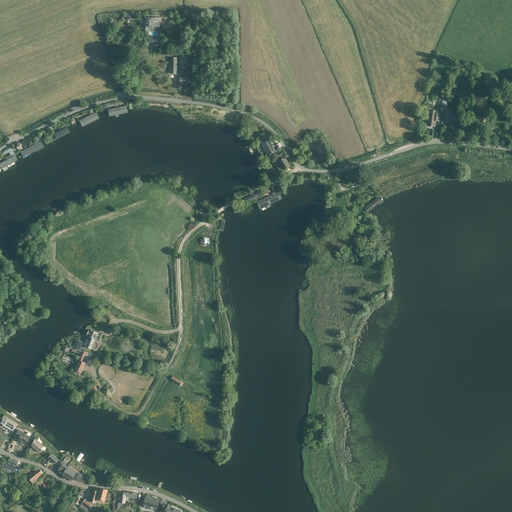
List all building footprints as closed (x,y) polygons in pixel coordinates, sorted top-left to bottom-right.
[(148,27),(160,27),(159,17),(153,17),(145,17),(145,18),(143,18),(143,31),(149,31),(148,27)] [(171,74),(177,74),(177,58),(169,58),(169,67),(171,67),(171,74)] [(449,107),(443,106),(442,112),(445,113),(444,119),(452,120),(453,111),(449,110),(449,107)] [(109,110),(110,117),(129,113),(127,107),(109,110)] [(430,110),(428,125),(435,126),(436,119),(440,120),(441,114),(437,113),(438,111),(430,110)] [(98,113),(80,121),(83,129),(100,120),(98,113)] [(68,128),(52,136),(55,141),(71,133),(68,128)] [(261,140),(269,155),(275,152),(267,137),(261,140)] [(19,153),(22,160),(44,148),(41,142),(19,153)] [(11,148),(3,152),(4,155),(9,153),(10,156),(14,154),(11,148)] [(277,157),(281,164),(284,170),(290,166),(283,153),(281,154),(279,150),(275,152),(277,156),(277,157)] [(0,163),(0,170),(16,161),(13,156),(0,163)] [(359,208),(368,218),(388,199),(379,190),(359,208)] [(245,198),(247,203),(260,196),(258,192),(245,198)] [(91,350),(97,333),(90,330),(85,343),(76,340),(73,348),(70,347),(70,348),(68,345),(64,346),(63,349),(65,352),(69,352),(76,355),(78,350),(81,352),(83,346),(86,347),(85,348),(91,350)] [(87,357),(89,353),(83,351),(74,372),(79,374),(81,374),(85,363),(82,362),(84,356),(87,357)] [(181,386),(184,383),(173,376),(171,380),(181,386)] [(94,394),(99,391),(96,383),(90,385),(94,394)] [(3,425),(13,431),(16,426),(7,421),(6,421),(3,419),(1,423),(3,425)] [(27,435),(23,433),(23,432),(19,430),(16,437),(19,439),(18,441),(26,445),(32,434),(28,432),(27,435)] [(35,440),(29,452),(30,453),(35,451),(40,454),(44,447),(35,440)] [(54,463),(58,460),(52,455),(49,458),(49,459),(48,459),(51,462),(52,461),(54,463)] [(10,470),(14,460),(9,458),(7,464),(4,462),(2,467),(6,469),(10,470)] [(18,473),(20,468),(16,467),(18,462),(14,460),(10,470),(18,473)] [(67,467),(63,465),(64,463),(61,462),(59,465),(58,466),(60,468),(57,472),(62,475),(67,467)] [(71,480),(76,472),(67,467),(62,475),(71,480)] [(33,484),(37,481),(35,479),(43,473),(39,469),(28,477),(33,484)] [(84,483),(86,476),(78,473),(76,481),(84,483)] [(105,502),(108,490),(100,488),(98,492),(96,500),(105,502)] [(95,503),(96,500),(98,492),(93,490),(90,502),(89,503),(85,499),(83,502),(80,500),(76,497),(68,507),(74,511),(75,510),(76,511),(79,508),(83,511),(88,511),(90,510),(89,509),(92,505),(94,505),(95,503)] [(129,495),(130,492),(128,492),(128,493),(121,492),(120,503),(116,502),(116,504),(112,503),(112,506),(113,506),(112,511),(115,511),(115,509),(119,510),(120,506),(123,507),(124,504),(125,504),(126,500),(129,500),(130,497),(129,497),(130,495),(129,495)] [(129,500),(137,501),(138,498),(136,497),(137,493),(130,492),(129,495),(130,495),(129,497),(130,497),(129,500)] [(27,495),(23,498),(28,504),(32,501),(27,495)] [(143,507),(157,511),(160,499),(146,495),(143,507)]
